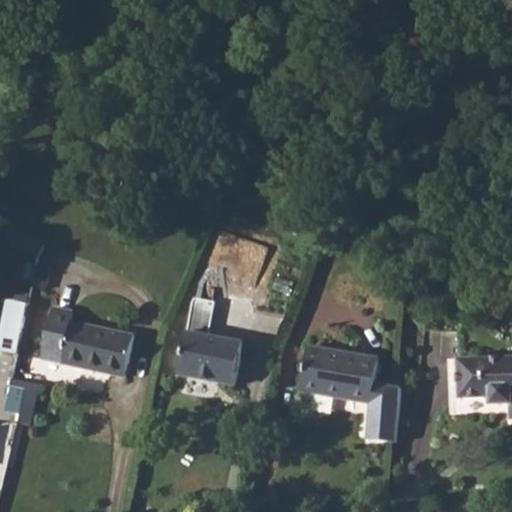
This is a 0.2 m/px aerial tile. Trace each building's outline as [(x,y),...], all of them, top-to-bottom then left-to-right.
[(26,236),(23,287),(39,288),(42,237),(26,236)] [(0,359),(9,361),(20,313),(0,308),(0,359)] [(55,315),(47,344),(67,349),(61,372),(124,390),(136,347),(73,329),(75,320),(55,315)] [(228,395),(233,353),(175,344),(169,387),(228,395)] [(300,350),(293,396),(363,405),(360,438),(389,440),(392,388),(367,384),(371,361),(300,350)] [(511,362),(449,364),(450,404),(480,403),(480,411),(500,410),(500,418),(500,425),(511,424),(511,362)] [(35,425),(40,384),(16,381),(10,422),(35,425)]
